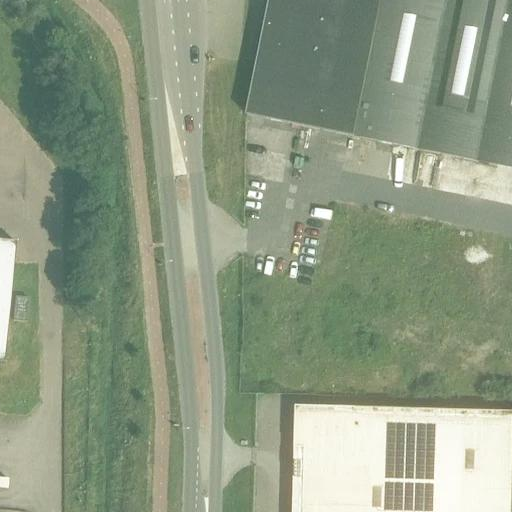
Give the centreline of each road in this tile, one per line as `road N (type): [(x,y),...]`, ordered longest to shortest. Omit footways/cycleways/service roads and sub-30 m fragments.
road 1 (tertiary): [(147,0),(186,377),(190,511)]
road 2 (tertiary): [(213,511),(213,340),(185,0)]
